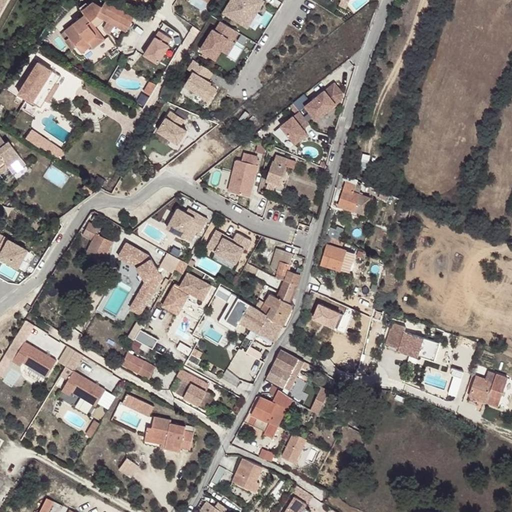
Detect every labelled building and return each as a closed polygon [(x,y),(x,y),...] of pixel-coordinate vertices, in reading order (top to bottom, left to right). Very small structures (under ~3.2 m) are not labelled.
[(0,0),(0,15),(8,0),(0,0)] [(134,16),(110,0),(109,0),(104,9),(130,24),(134,16)] [(189,0),(189,1),(203,10),(209,0),(189,0)] [(232,0),(225,12),(248,27),(265,1),(262,0),(232,0)] [(82,9),(84,12),(93,6),(91,3),(82,9)] [(85,59),(107,43),(95,27),(104,22),(124,33),(130,24),(104,9),(96,4),(93,6),(84,12),(87,16),(66,33),(71,39),(85,59)] [(214,28),(201,49),(205,51),(209,54),(216,58),(222,49),(229,38),(233,41),(233,40),(239,31),(222,20),(216,29),(214,28)] [(171,39),(159,31),(144,54),(157,63),(168,45),(167,44),(171,39)] [(233,40),(233,41),(229,38),(222,49),(228,53),(236,42),(233,40)] [(214,71),(195,59),(189,68),(193,71),(186,83),(203,94),(201,96),(209,101),(217,88),(211,84),(212,82),(208,80),(214,71)] [(36,61),(21,85),(29,91),(35,94),(44,100),(59,75),(36,61)] [(143,92),(149,96),(156,85),(149,81),(143,92)] [(335,83),(305,106),(316,119),(341,100),(343,93),(335,83)] [(29,91),(21,85),(16,93),(25,98),(29,91)] [(39,107),(44,100),(35,94),(31,102),(39,107)] [(180,115),(166,106),(153,125),(174,139),(182,125),(175,121),(180,115)] [(280,125),(295,143),(307,134),(303,129),(310,124),(299,111),(280,125)] [(0,138),(0,164),(2,163),(6,169),(20,158),(7,143),(4,145),(0,138)] [(50,151),(55,143),(46,138),(41,145),(50,151)] [(61,147),(55,143),(50,151),(56,155),(61,147)] [(66,150),(61,147),(56,155),(61,158),(66,150)] [(238,160),(235,162),(228,191),(249,196),(260,157),(244,153),(242,161),(238,160)] [(273,160),(267,180),(269,181),(268,186),(275,188),(276,183),(281,185),(287,165),(287,164),(285,164),(287,158),(276,154),(274,160),(273,160)] [(11,176),(25,165),(20,158),(6,169),(11,176)] [(296,161),(287,158),(285,164),(287,164),(287,165),(294,167),(296,161)] [(346,181),(337,206),(354,211),(360,194),(362,187),(346,181)] [(354,211),(365,215),(371,198),(360,194),(354,211)] [(178,208),(167,228),(191,241),(197,231),(200,233),(208,219),(197,213),(195,218),(186,213),(178,208)] [(188,208),(186,213),(195,218),(197,213),(188,208)] [(102,229),(90,223),(83,236),(93,241),(86,254),(102,261),(112,242),(99,236),(102,229)] [(330,227),(327,236),(334,238),(337,230),(330,227)] [(226,234),(216,230),(208,247),(237,262),(245,247),(247,249),(252,239),(238,232),(235,239),(233,241),(225,237),(226,234)] [(0,235),(0,258),(8,263),(9,261),(18,266),(26,251),(0,235)] [(327,236),(325,240),(342,246),(343,242),(334,238),(327,236)] [(326,244),(320,264),(340,270),(346,250),(326,244)] [(162,278),(149,257),(127,245),(119,259),(138,269),(146,283),(131,310),(141,316),(162,278)] [(297,284),(300,274),(288,269),(293,252),(280,248),(279,252),(277,251),(272,267),(278,270),(277,273),(286,277),(285,280),(297,284)] [(355,253),(346,250),(340,270),(349,272),(355,253)] [(174,275),(181,262),(168,254),(161,267),(174,275)] [(267,282),(266,284),(259,297),(263,298),(270,286),(273,288),(275,283),(283,286),(285,280),(286,277),(277,273),(276,277),(272,275),(267,282)] [(204,301),(212,287),(190,275),(181,289),(204,301)] [(290,303),(297,284),(285,280),(283,286),(278,297),(290,303)] [(256,307),(254,306),(231,294),(226,305),(228,305),(218,325),(235,333),(241,323),(258,332),(267,317),(268,314),(262,311),(256,307)] [(293,304),(290,303),(278,297),(270,294),(266,302),(262,311),(268,314),(267,317),(283,325),(293,304)] [(256,307),(262,311),(266,302),(260,300),(256,307)] [(328,309),(314,302),(308,314),(322,321),(328,309)] [(377,309),(374,318),(381,320),(383,311),(377,309)] [(276,341),(283,325),(267,317),(258,332),(276,341)] [(34,327),(26,322),(21,330),(28,335),(34,327)] [(406,326),(393,322),(386,344),(399,348),(399,350),(418,356),(424,337),(405,331),(406,326)] [(427,338),(422,355),(437,360),(443,342),(427,338)] [(26,341),(14,361),(22,365),(24,362),(48,376),(57,360),(26,341)] [(148,345),(140,341),(137,346),(145,350),(148,345)] [(68,381),(63,390),(71,395),(73,391),(97,406),(106,390),(74,371),(84,354),(69,346),(59,361),(67,366),(61,376),(68,381)] [(301,366),(304,361),(281,349),(274,363),(292,373),(297,375),(308,382),(311,375),(300,369),(301,366)] [(147,361),(129,352),(123,364),(140,374),(147,361)] [(157,366),(147,361),(140,374),(150,379),(157,366)] [(284,387),(292,373),(274,363),(266,378),(284,387)] [(498,406),(508,378),(488,371),(486,379),(476,376),(469,396),(498,406)] [(292,373),(284,387),(290,390),(297,375),(292,373)] [(184,378),(176,393),(200,406),(208,392),(201,388),(203,384),(194,378),(191,382),(184,378)] [(345,388),(357,392),(359,387),(354,385),(347,383),(345,388)] [(273,385),(269,393),(275,396),(274,398),(272,397),(270,400),(287,408),(293,399),(279,389),(280,388),(273,385)] [(321,388),(318,393),(326,397),(329,391),(321,387),(320,388),(321,388)] [(208,392),(200,406),(206,409),(214,395),(208,392)] [(318,393),(311,408),(319,412),(326,397),(318,393)] [(153,407),(127,394),(122,403),(149,416),(153,407)] [(257,396),(249,412),(279,426),(287,408),(270,400),(260,396),(257,396)] [(279,426),(249,412),(244,421),(265,431),(264,433),(274,437),(279,426)] [(144,429),(142,438),(163,441),(162,446),(161,451),(169,452),(170,448),(177,449),(187,450),(190,433),(182,432),(183,427),(167,425),(168,421),(151,418),(150,430),(144,429)] [(92,437),(101,423),(95,420),(87,434),(92,437)] [(264,458),(268,450),(263,448),(259,456),(264,458)] [(268,450),(264,458),(271,461),(275,453),(268,450)] [(263,466),(243,458),(233,481),(252,490),(256,480),(263,466)] [(139,468),(126,461),(118,472),(130,480),(139,468)] [(220,465),(211,481),(216,484),(226,469),(220,465)] [(111,481),(107,488),(118,493),(121,487),(111,481)] [(296,486),(291,494),(294,496),(307,504),(313,496),(303,490),(296,486)] [(300,511),(307,504),(294,496),(284,511),(300,511)] [(202,511),(224,511),(227,508),(218,502),(214,507),(207,501),(200,510),(202,511)] [(50,502),(44,511),(52,511),(56,506),(50,502)]
